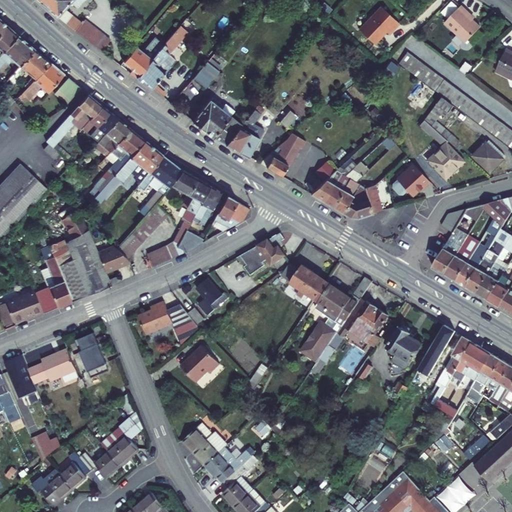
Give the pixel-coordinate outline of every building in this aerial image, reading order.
[(40,0),(59,17),(75,29),(81,22),(64,9),(71,2),(78,8),(85,0),(40,0)] [(447,16),(458,6),(452,1),(442,11),(447,16)] [(165,2),(144,26),(149,31),(153,26),(170,6),(165,2)] [(381,5),(360,26),(376,41),(386,30),(390,34),(400,23),(381,5)] [(463,5),(447,22),(468,42),(482,26),(470,15),(472,13),(463,5)] [(116,13),(125,21),(129,16),(124,11),(122,13),(119,10),(116,13)] [(112,39),(86,19),(77,29),(103,49),(112,39)] [(169,38),(137,78),(141,81),(143,78),(153,87),(177,60),(170,53),(175,46),(173,45),(186,30),(181,25),(169,38)] [(0,55),(18,35),(8,26),(0,34),(0,55)] [(20,66),(35,50),(18,35),(0,55),(0,68),(6,62),(8,65),(13,59),(20,66)] [(130,72),(137,78),(169,38),(166,36),(161,41),(157,38),(149,48),(146,46),(143,50),(137,46),(125,61),(133,68),(130,72)] [(146,46),(140,42),(137,46),(143,50),(146,46)] [(511,49),(508,48),(497,70),(511,78),(511,49)] [(36,80),(51,63),(35,50),(20,66),(9,79),(14,83),(26,71),(33,77),(27,84),(29,86),(36,80)] [(441,76),(408,50),(400,61),(413,71),(444,95),(486,126),(511,146),(511,128),(489,111),(441,76)] [(206,86),(219,69),(207,59),(193,77),(206,86)] [(48,93),(64,74),(51,63),(36,80),(29,86),(26,89),(21,94),(28,100),(41,86),(48,93)] [(414,75),(403,67),(398,74),(406,80),(407,80),(409,81),(414,75)] [(66,105),(81,88),(68,77),(54,94),(66,105)] [(182,77),(164,97),(171,104),(188,83),(182,77)] [(433,91),(421,82),(409,98),(412,100),(418,105),(421,108),(433,91)] [(56,143),(74,123),(82,130),(102,106),(88,94),(66,118),(46,142),(59,155),(63,150),(56,143)] [(442,118),(453,104),(442,96),(424,119),(441,134),(447,140),(448,140),(453,135),(436,119),(439,116),(442,118)] [(193,121),(214,137),(232,114),(234,111),(225,103),(223,105),(212,97),(193,121)] [(418,105),(412,100),(410,104),(416,108),(418,105)] [(243,124),(227,144),(250,157),(260,137),(258,135),(261,129),(252,124),(264,109),(258,105),(243,124)] [(97,128),(110,112),(102,106),(82,130),(85,132),(86,133),(91,127),(92,128),(94,126),(97,128)] [(287,127),(297,115),(290,109),(281,122),(287,127)] [(98,143),(118,119),(110,112),(97,128),(101,131),(94,140),(98,143)] [(232,114),(214,137),(227,144),(243,124),(232,114)] [(449,128),(459,117),(454,114),(444,125),(449,128)] [(130,129),(118,119),(98,143),(110,153),(130,129)] [(441,134),(424,119),(420,124),(437,139),(441,134)] [(90,193),(96,198),(145,140),(130,129),(110,153),(118,159),(115,163),(94,186),(95,188),(90,193)] [(270,153),(263,158),(260,163),(282,176),(303,139),(292,133),(288,139),(288,138),(280,144),(282,146),(276,157),(270,153)] [(396,143),(388,135),(384,139),(392,147),(396,143)] [(489,171),(505,154),(488,138),(486,140),(485,140),(472,154),(489,171)] [(139,185),(144,179),(163,155),(145,140),(96,198),(95,199),(100,204),(105,198),(119,182),(123,182),(128,176),(139,185)] [(445,178),(464,160),(446,141),(427,159),(445,178)] [(110,153),(98,143),(94,147),(106,157),(107,156),(110,153)] [(58,155),(48,145),(43,150),(53,160),(58,155)] [(65,160),(69,156),(63,150),(59,155),(65,160)] [(115,163),(118,159),(110,153),(107,156),(115,163)] [(163,155),(144,179),(150,184),(156,178),(169,188),(171,185),(183,171),(163,155)] [(311,193),(324,201),(341,172),(345,174),(353,167),(357,163),(354,160),(343,169),(339,166),(311,193)] [(0,240),(9,230),(33,205),(48,189),(20,164),(0,185),(0,240)] [(427,188),(433,183),(418,167),(417,165),(400,181),(415,197),(426,187),(427,188)] [(324,201),(333,206),(350,178),(356,181),(368,169),(366,167),(360,172),(353,167),(345,174),(341,172),(324,201)] [(333,206),(344,212),(361,184),(365,186),(376,183),(383,177),(377,170),(359,183),(356,181),(350,178),(333,206)] [(199,180),(183,171),(171,185),(190,195),(199,180)] [(169,188),(156,178),(150,184),(158,190),(163,195),(169,188)] [(199,180),(190,195),(193,197),(181,219),(183,221),(178,231),(173,241),(172,242),(165,245),(171,258),(171,259),(172,259),(185,253),(176,248),(178,244),(181,240),(185,230),(187,231),(194,217),(210,186),(199,180)] [(108,200),(121,184),(126,184),(123,182),(119,182),(105,198),(108,200)] [(361,184),(344,212),(350,217),(357,218),(384,209),(376,183),(365,186),(361,184)] [(108,200),(118,211),(134,191),(126,184),(121,184),(108,200)] [(211,212),(222,192),(210,186),(194,217),(200,220),(199,223),(203,225),(210,211),(211,212)] [(144,207),(149,211),(156,204),(159,200),(163,195),(158,190),(144,207)] [(250,208),(227,196),(214,220),(228,228),(249,217),(250,208)] [(511,211),(511,196),(503,199),(511,211)] [(502,227),(511,211),(503,199),(482,205),(483,210),(494,220),(502,227)] [(482,205),(468,208),(465,214),(477,220),(483,210),(482,205)] [(117,249),(127,259),(167,215),(158,206),(117,249)] [(465,214),(468,208),(449,213),(442,225),(454,232),(456,228),(465,214)] [(88,231),(77,212),(64,218),(75,237),(65,242),(64,240),(49,246),(51,251),(72,302),(111,285),(88,231)] [(228,228),(214,220),(211,226),(222,232),(228,228)] [(502,227),(494,220),(487,232),(491,234),(486,243),(490,246),(494,240),(501,228),(502,227)] [(433,267),(445,274),(468,235),(456,228),(454,232),(433,267)] [(511,235),(503,230),(501,228),(494,240),(498,242),(494,250),(496,251),(495,253),(488,250),(466,287),(476,293),(511,235)] [(187,231),(185,230),(181,240),(195,247),(202,243),(204,240),(187,231)] [(284,239),(280,233),(252,249),(240,256),(246,265),(243,267),(250,276),(265,266),(263,263),(268,259),(272,265),(285,256),(277,244),(284,239)] [(445,274),(457,281),(480,242),(468,235),(445,274)] [(511,252),(511,235),(476,293),(488,300),(503,275),(509,264),(503,261),(509,251),(511,252)] [(178,244),(176,248),(185,253),(195,247),(181,240),(178,244)] [(457,281),(466,287),(488,250),(489,248),(484,245),(480,242),(457,281)] [(171,258),(165,245),(147,254),(152,266),(171,258)] [(51,251),(49,246),(40,250),(42,255),(51,251)] [(44,314),(72,302),(51,251),(42,255),(54,285),(35,292),(44,314)] [(307,294),(315,300),(327,282),(303,265),(290,283),(299,289),(296,293),(303,299),(307,294)] [(488,300),(500,307),(510,289),(511,285),(511,273),(509,279),(503,275),(488,300)] [(343,326),(360,301),(373,281),(366,277),(351,298),(327,282),(315,300),(319,303),(316,308),(330,318),(326,324),(325,323),(317,335),(312,339),(310,345),(304,353),(303,355),(316,364),(329,346),(338,333),(343,326)] [(208,315),(229,297),(225,293),(222,296),(208,279),(197,289),(206,299),(199,304),(208,315)] [(511,290),(510,289),(500,307),(511,314),(511,290)] [(30,316),(31,319),(44,314),(35,292),(34,290),(5,302),(5,303),(14,323),(23,319),(30,316)] [(365,305),(360,301),(343,326),(338,333),(344,337),(349,330),(370,344),(376,335),(389,316),(380,309),(378,312),(375,309),(376,307),(367,301),(365,305)] [(173,324),(164,302),(155,305),(156,308),(153,309),(154,310),(139,316),(147,335),(173,324)] [(0,315),(4,327),(14,323),(5,303),(0,305),(0,315)] [(204,319),(195,308),(189,313),(197,324),(204,319)] [(455,331),(445,325),(419,370),(428,376),(445,348),(455,331)] [(408,368),(423,344),(414,337),(409,334),(411,333),(410,332),(409,329),(404,326),(400,326),(387,347),(394,351),(393,353),(396,355),(393,359),(394,362),(405,369),(408,368)] [(455,331),(445,348),(454,354),(464,337),(455,331)] [(74,338),(80,353),(99,345),(97,342),(95,342),(91,332),(74,338)] [(375,348),(381,338),(376,335),(370,344),(375,348)] [(443,385),(439,391),(442,393),(444,390),(473,342),(464,337),(454,354),(437,382),(443,385)] [(455,382),(459,384),(481,347),(473,342),(444,390),(449,393),(455,382)] [(102,357),(103,356),(99,345),(80,353),(91,378),(109,371),(105,360),(104,361),(102,357)] [(206,345),(184,366),(199,381),(211,370),(212,371),(222,361),(206,345)] [(322,369),(335,350),(329,346),(316,364),(315,365),(322,369)] [(468,394),(471,388),(492,353),(481,347),(459,384),(456,390),(460,393),(463,388),(467,391),(466,393),(468,394)] [(79,378),(68,350),(42,360),(44,364),(51,381),(63,377),(66,383),(79,378)] [(501,359),(492,353),(471,388),(476,391),(480,394),(501,359)] [(38,391),(22,355),(5,362),(21,399),(22,398),(38,391)] [(511,365),(501,359),(480,394),(483,396),(490,400),(511,365)] [(365,381),(373,368),(365,362),(361,368),(356,375),(365,381)] [(44,364),(28,370),(36,387),(51,381),(44,364)] [(511,384),(511,365),(490,400),(499,406),(511,384)] [(0,375),(0,399),(0,400),(3,399),(8,411),(17,407),(2,374),(0,375)] [(245,391),(250,395),(257,385),(251,382),(245,391)] [(394,392),(402,398),(408,389),(399,383),(394,392)] [(511,384),(499,406),(508,412),(511,408),(511,405),(511,384)] [(261,388),(257,385),(250,395),(250,396),(253,398),(261,388)] [(469,403),(476,391),(471,388),(468,394),(464,401),(469,403)] [(24,403),(40,396),(38,391),(22,398),(24,403)] [(449,401),(440,396),(439,399),(447,405),(449,401)] [(444,411),(447,405),(439,399),(435,406),(444,411)] [(444,411),(454,418),(458,411),(447,405),(444,411)] [(22,418),(17,407),(8,411),(12,421),(22,418)] [(271,417),(265,411),(260,416),(266,422),(271,417)] [(511,416),(503,428),(507,430),(511,425),(511,416)] [(87,427),(89,430),(98,422),(97,419),(87,427)] [(132,419),(121,428),(131,439),(141,430),(132,419)] [(90,431),(99,423),(98,422),(89,430),(90,431)] [(305,452),(275,423),(272,428),(277,434),(296,451),(301,457),(305,452)] [(42,460),(61,446),(52,424),(30,434),(42,460)] [(206,465),(225,447),(228,445),(216,432),(213,435),(202,424),(193,433),(185,440),(195,451),(194,452),(206,465)] [(494,443),(507,430),(503,428),(500,426),(487,437),(494,443)] [(120,427),(101,443),(108,451),(120,466),(140,449),(131,439),(121,428),(120,427)] [(183,438),(185,440),(193,433),(191,431),(183,438)] [(511,462),(511,432),(475,467),(490,483),(511,462)] [(305,452),(301,457),(306,461),(318,443),(313,439),(305,452)] [(242,466),(253,456),(247,450),(237,460),(225,447),(206,465),(217,478),(219,477),(224,483),(242,466)] [(107,478),(120,466),(108,451),(95,463),(86,453),(80,458),(92,471),(97,466),(107,478)] [(92,471),(80,458),(76,452),(70,457),(74,463),(61,474),(73,489),(87,477),(86,475),(92,471)] [(253,456),(242,466),(248,471),(259,461),(253,456)] [(234,507),(254,489),(242,476),(248,471),(242,466),(224,483),(229,488),(222,494),(234,507)] [(475,467),(445,495),(452,502),(445,510),(447,511),(458,511),(490,483),(475,467)] [(47,496),(55,505),(73,489),(61,474),(57,470),(44,481),(42,478),(32,486),(39,493),(42,491),(47,496)] [(400,511),(401,511),(402,509),(404,506),(405,504),(405,502),(412,510),(414,511),(447,511),(445,510),(452,502),(445,495),(442,491),(434,498),(430,502),(404,472),(381,493),(359,511),(358,511),(357,510),(350,504),(341,511),(400,511)] [(266,511),(271,508),(254,489),(234,507),(238,511),(266,511)] [(168,511),(152,492),(132,509),(134,511),(168,511)] [(45,498),(53,507),(55,505),(47,496),(45,498)] [(401,511),(400,511),(409,511),(412,510),(405,502),(405,504),(404,506),(402,509),(401,511)]
